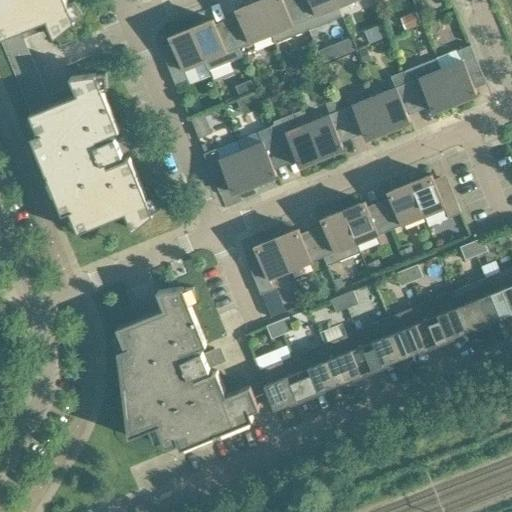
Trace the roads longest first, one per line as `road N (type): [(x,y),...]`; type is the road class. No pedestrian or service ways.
road 1 (residential): [(122,511),(511,354)]
road 2 (residential): [(212,232),(511,106)]
road 3 (residential): [(212,232),(131,21)]
road 4 (residential): [(32,305),(212,232)]
road 5 (residential): [(0,468),(42,388),(44,343),(32,305)]
